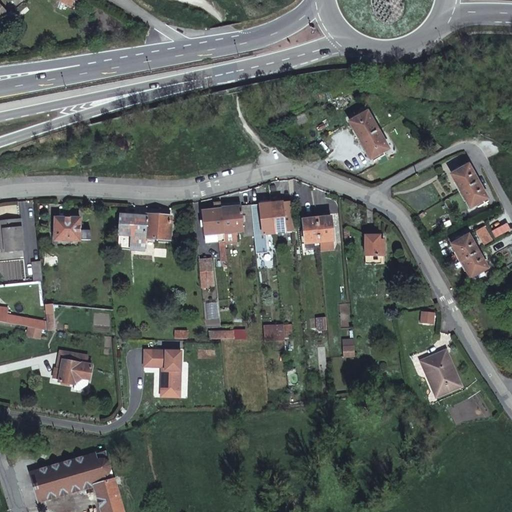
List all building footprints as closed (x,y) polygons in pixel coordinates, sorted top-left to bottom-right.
[(0,24),(11,15),(0,1),(0,24)] [(388,148),(367,111),(351,120),(359,136),(371,157),(388,148)] [(486,197),(468,165),(452,174),(470,206),(486,197)] [(271,201),(274,232),(294,230),(291,199),(281,200),(280,196),(271,197),(271,201)] [(274,232),(271,201),(271,198),(260,199),(261,202),(251,203),(254,234),(274,232)] [(254,234),(251,203),(240,205),(240,201),(221,203),(225,242),(237,241),(236,231),(243,230),(244,235),(254,234)] [(221,203),(221,202),(213,203),(214,208),(201,209),(204,234),(220,232),(220,235),(219,241),(221,260),(227,259),(225,242),(221,203)] [(132,248),(148,248),(147,237),(146,237),(147,215),(119,213),(118,216),(119,234),(132,234),(132,248)] [(146,237),(147,237),(170,239),(172,215),(147,213),(147,215),(146,237)] [(332,215),(316,217),(319,241),(320,241),(334,239),(332,215)] [(77,251),(102,252),(102,248),(105,249),(105,245),(79,244),(79,240),(81,240),(81,217),(56,216),(55,239),(62,239),(62,246),(77,247),(77,251)] [(319,241),(316,217),(303,218),(305,242),(319,241)] [(0,229),(4,229),(6,250),(24,248),(21,218),(0,219),(0,229)] [(119,249),(132,248),(132,234),(119,234),(119,249)] [(366,263),(386,263),(385,239),(377,238),(376,234),(366,234),(366,263)] [(487,267),(469,234),(452,243),(470,276),(487,267)] [(334,239),(320,241),(321,249),(335,248),(338,242),(337,239),(334,239)] [(199,257),(200,270),(212,268),(211,256),(199,257)] [(36,279),(43,279),(41,260),(33,261),(36,279)] [(0,319),(42,327),(48,329),(47,321),(8,313),(9,306),(0,306),(0,319)] [(47,314),(47,321),(48,329),(56,329),(54,313),(47,314)] [(283,325),(284,329),(285,338),(293,337),(292,324),(283,325)] [(234,330),(235,338),(265,338),(264,329),(234,329),(234,330)] [(284,329),(264,329),(265,338),(284,338),(285,338),(284,329)] [(345,346),(346,356),(356,355),(355,345),(345,346)] [(438,396),(462,384),(445,349),(435,354),(437,357),(433,359),(431,355),(422,360),(431,378),(429,379),(438,396)] [(91,354),(65,350),(61,366),(64,367),(61,381),(65,381),(77,383),(78,379),(82,376),(93,378),(96,363),(90,362),(91,354)] [(78,379),(77,383),(76,388),(82,389),(92,384),(93,378),(82,376),(78,379)] [(39,500),(95,484),(115,477),(107,449),(31,471),(39,500)] [(124,511),(115,477),(95,484),(102,511),(124,511)]
